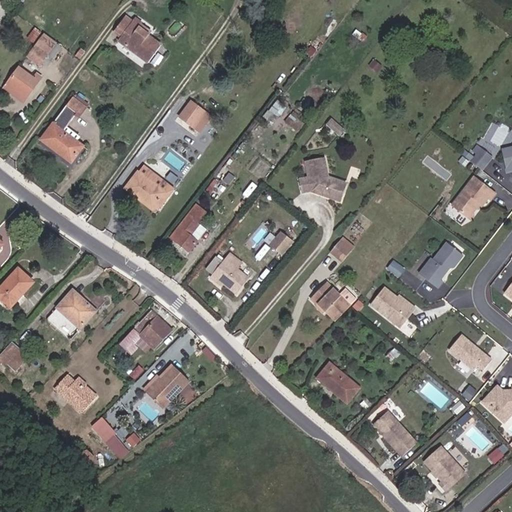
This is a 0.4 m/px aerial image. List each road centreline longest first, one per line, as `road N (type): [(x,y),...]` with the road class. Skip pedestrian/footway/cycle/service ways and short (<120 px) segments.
road 1 (residential): [(0,174),(167,287),(402,511)]
road 2 (unknown): [(92,230),(112,182),(188,83),(238,0)]
road 3 (unknown): [(6,170),(124,5)]
